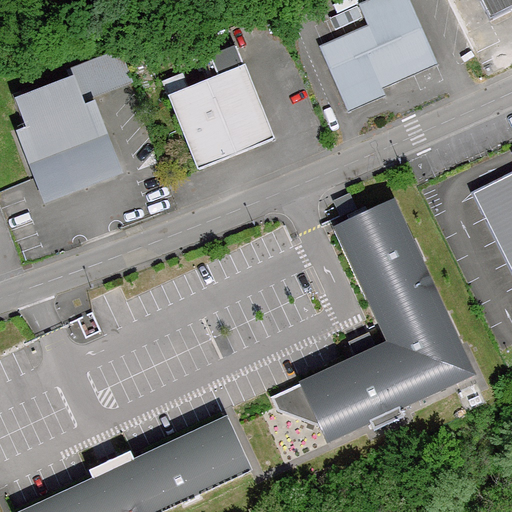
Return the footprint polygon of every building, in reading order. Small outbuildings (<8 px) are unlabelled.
[(384,86),(439,61),(410,0),(369,0),(361,4),(371,24),(323,47),(352,110),(388,93),(386,89),(384,86)] [(511,0),(480,0),(494,27),(511,17),(511,0)] [(199,169),(259,144),(267,123),(236,46),(210,57),(218,75),(188,88),(182,73),(163,80),(199,169)] [(139,76),(127,48),(101,58),(112,86),(139,76)] [(112,86),(101,58),(87,64),(98,92),(112,86)] [(98,92),(87,64),(74,69),(77,77),(85,97),(98,92)] [(19,100),(30,128),(21,132),(46,196),(70,187),(69,180),(92,178),(116,169),(91,105),(81,109),(70,80),(19,100)] [(274,138),(267,123),(259,144),(274,138)] [(511,173),(472,194),(511,273),(511,173)] [(483,379),(398,205),(342,235),(396,349),(279,405),(287,421),(328,431),(334,446),(378,428),(381,433),(413,421),(409,414),(483,379)] [(126,459),(96,473),(100,482),(34,511),(171,511),(189,504),(191,507),(207,500),(205,497),(256,473),(232,421),(141,463),(137,454),(126,459)]
